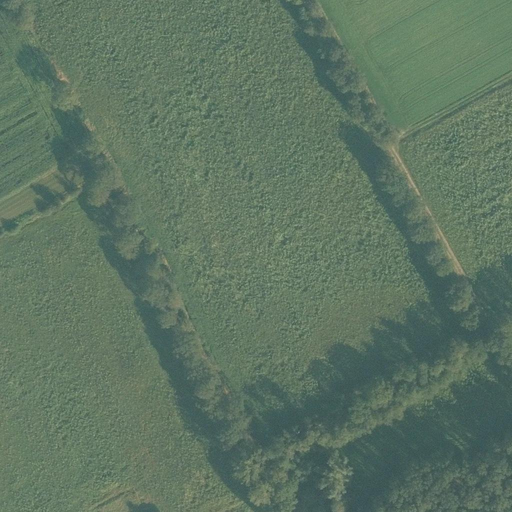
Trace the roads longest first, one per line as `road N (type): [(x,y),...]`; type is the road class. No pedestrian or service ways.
road 1 (track): [(299,0),(511,374)]
road 2 (track): [(383,146),(511,74)]
